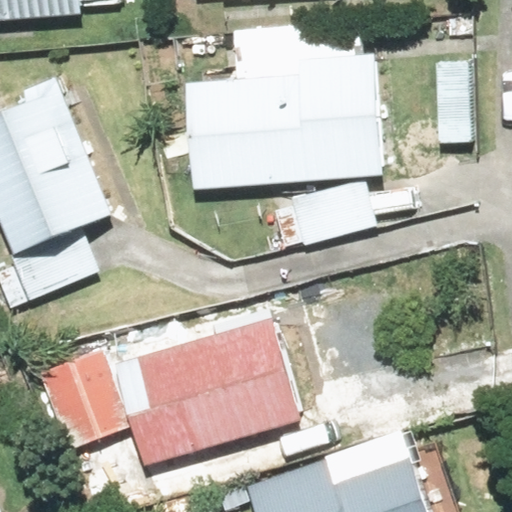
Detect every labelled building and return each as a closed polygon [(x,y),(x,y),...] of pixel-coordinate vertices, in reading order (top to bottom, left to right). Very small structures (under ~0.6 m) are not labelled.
[(0,0),(0,18),(88,13),(86,0),(0,0)] [(195,82),(203,187),(392,173),(382,51),(370,52),(367,17),(240,27),(244,78),(195,82)] [(0,93),(8,113),(0,116),(0,193),(42,295),(106,269),(89,228),(125,214),(63,64),(0,89),(0,93)] [(379,186),(281,211),(293,255),(390,231),(379,186)] [(140,411),(155,463),(309,420),(280,314),(148,351),(163,405),(140,411)] [(110,354),(50,375),(76,449),(136,428),(110,354)] [(255,487),(263,511),(438,511),(419,453),(345,478),(339,459),(255,487)] [(9,511),(0,487),(0,511),(9,511)]
